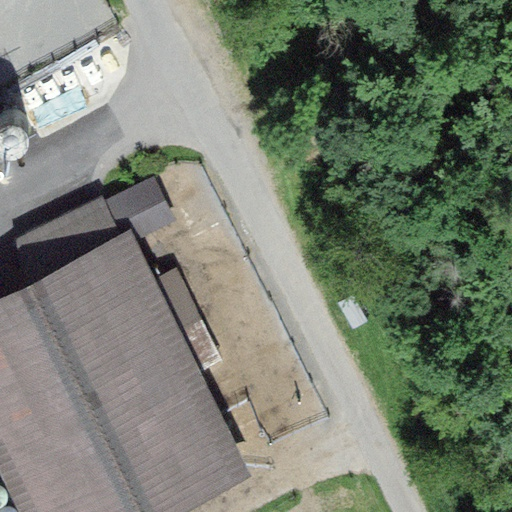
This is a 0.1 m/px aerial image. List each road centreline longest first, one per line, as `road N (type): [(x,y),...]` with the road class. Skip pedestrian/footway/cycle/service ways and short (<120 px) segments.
road 1 (track): [(154,0),(414,511)]
road 2 (track): [(0,177),(193,69)]
